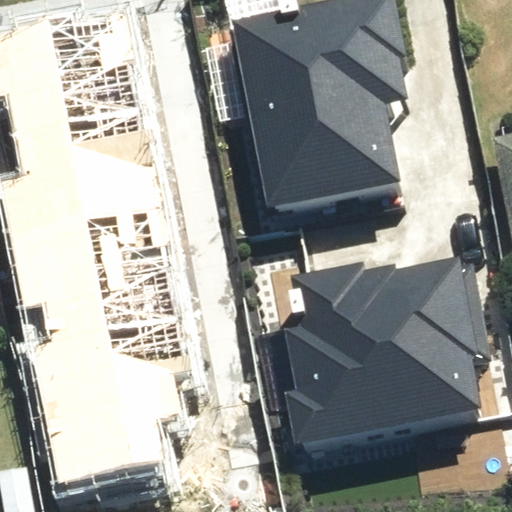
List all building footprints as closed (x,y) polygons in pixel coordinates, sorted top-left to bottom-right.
[(399,1),(239,25),(267,217),(394,199),(381,108),(414,104),(399,1)] [(89,216),(15,231),(38,348),(231,310),(192,113),(128,126),(134,153),(78,164),(89,216)] [(511,137),(496,140),(511,244),(511,137)] [(263,324),(279,455),(448,435),(444,402),(491,396),(475,268),(322,287),(325,316),(263,324)] [(6,511),(47,511),(40,472),(0,480),(6,511)]
